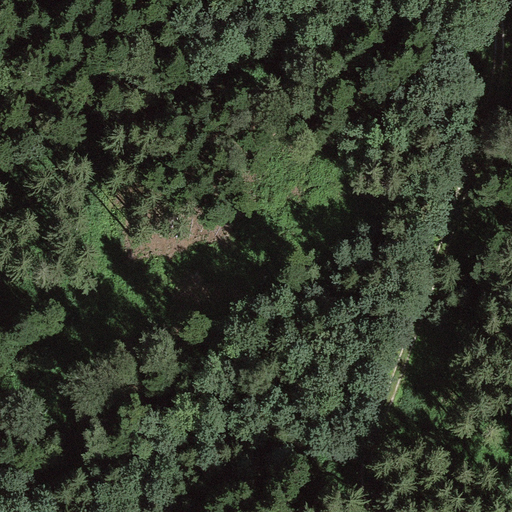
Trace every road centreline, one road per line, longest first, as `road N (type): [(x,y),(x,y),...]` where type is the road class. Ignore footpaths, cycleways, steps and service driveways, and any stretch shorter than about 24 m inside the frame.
road 1 (track): [(495,0),(496,94),(366,463),(369,511)]
road 2 (track): [(0,16),(88,152),(100,184),(104,260),(68,418)]
